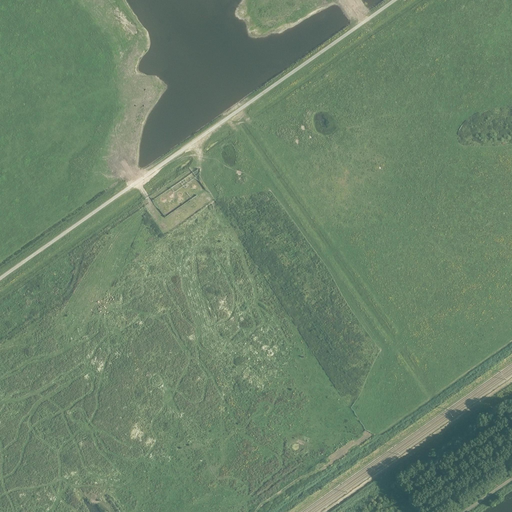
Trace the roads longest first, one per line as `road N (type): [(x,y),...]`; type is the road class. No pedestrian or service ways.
road 1 (track): [(0,279),(395,0)]
road 2 (track): [(326,511),(511,382)]
